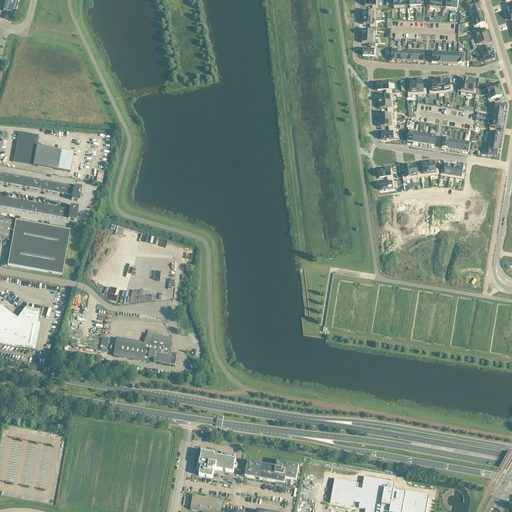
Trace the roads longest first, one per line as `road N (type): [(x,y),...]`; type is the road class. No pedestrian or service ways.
road 1 (primary): [(304,421),(0,368)]
road 2 (primary): [(286,432),(511,467)]
road 3 (primary): [(286,432),(508,479)]
road 4 (residential): [(369,64),(379,145),(511,166)]
road 5 (primary): [(511,456),(304,421)]
road 6 (primary): [(511,447),(394,426),(304,421)]
road 7 (primary): [(0,386),(178,417)]
road 8 (residential): [(369,64),(481,70),(506,62)]
